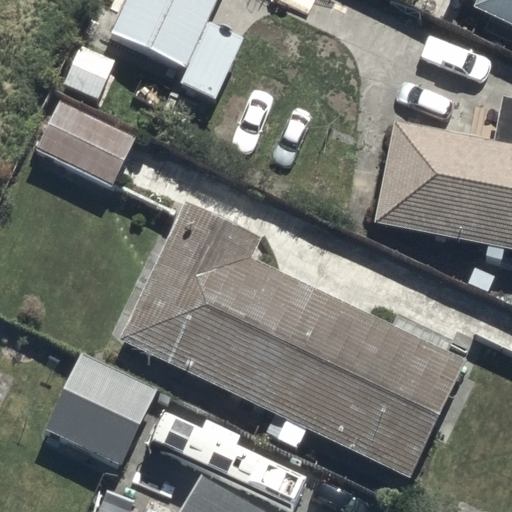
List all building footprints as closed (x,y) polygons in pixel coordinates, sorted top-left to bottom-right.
[(127,0),(107,44),(180,77),(173,93),(214,111),(241,50),(205,33),(219,0),(127,0)] [(511,0),(448,0),(472,12),(470,17),(511,37),(511,0)] [(58,110),(34,154),(111,196),(135,152),(58,110)] [(386,129),(366,233),(511,261),(511,114),(498,111),(498,114),(481,111),(474,146),(386,129)] [(461,372),(244,267),(252,249),(182,216),(117,353),(404,491),(461,372)] [(80,360),(40,437),(118,477),(158,400),(80,360)] [(211,511),(190,500),(182,511),(211,511)]
